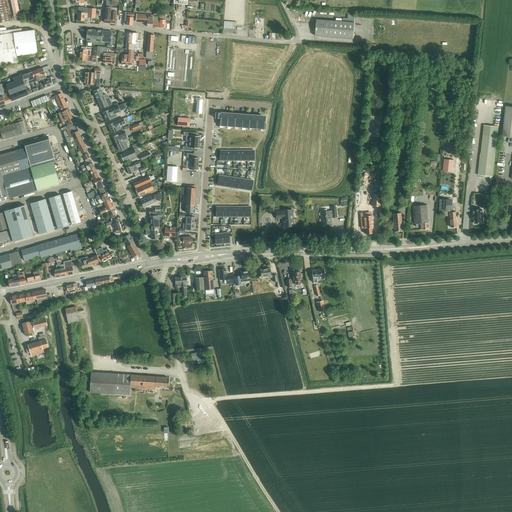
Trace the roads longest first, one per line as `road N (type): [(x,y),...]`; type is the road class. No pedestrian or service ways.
road 1 (track): [(392,385),(198,400),(180,373)]
road 2 (residential): [(225,103),(210,102),(201,254)]
road 3 (residential): [(130,230),(66,93)]
road 4 (secondary): [(0,293),(148,263)]
road 5 (secondary): [(228,253),(376,249)]
road 6 (unclassified): [(77,182),(90,213),(86,225),(0,250)]
road 7 (track): [(278,511),(208,399)]
